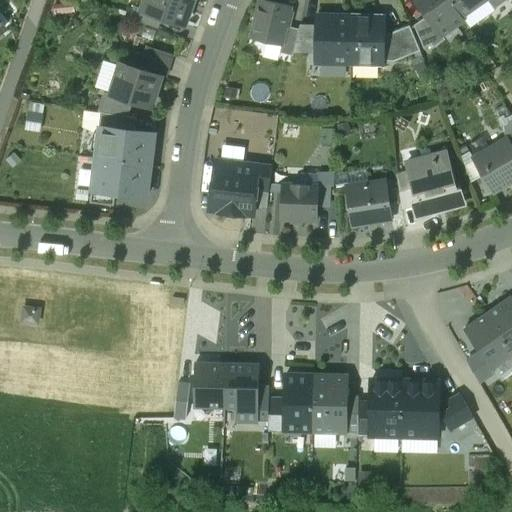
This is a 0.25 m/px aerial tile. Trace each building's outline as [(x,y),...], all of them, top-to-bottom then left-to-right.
[(194,0),(144,0),(141,9),(141,10),(162,18),(185,26),(194,0)] [(260,0),(251,37),(282,45),(286,27),(291,7),(261,0),(260,0)] [(464,20),(462,17),(450,0),(415,0),(427,16),(441,36),(442,35),(464,20)] [(450,0),(462,17),(485,0),(450,0)] [(487,0),(493,9),(506,0),(487,0)] [(158,29),(162,18),(141,10),(141,9),(134,6),(130,19),(158,29)] [(316,64),(350,64),(351,16),(317,15),(317,25),(316,53),(316,64)] [(383,17),(351,16),(350,64),(382,65),(382,61),(383,36),(383,17)] [(441,36),(427,16),(414,25),(424,50),(431,44),(434,47),(445,40),(442,35),(441,36)] [(300,25),(299,30),(293,53),(316,53),(317,25),(300,25)] [(383,36),(382,61),(395,61),(420,51),(410,26),(387,34),(387,36),(383,36)] [(286,27),(282,45),(279,53),(293,56),(293,53),(299,30),(286,27)] [(146,48),(139,69),(167,78),(174,56),(146,48)] [(133,101),(152,107),(162,77),(119,64),(110,94),(133,101)] [(98,112),(101,113),(128,117),(133,101),(110,94),(104,93),(98,112)] [(30,103),(26,129),(40,131),(44,105),(30,103)] [(137,118),(128,117),(101,113),(100,127),(135,131),(137,118)] [(511,119),(501,126),(507,139),(511,146),(511,119)] [(100,127),(96,158),(151,165),(155,134),(135,131),(100,127)] [(511,146),(507,139),(494,146),(495,149),(475,160),(483,174),(493,192),(511,181),(511,146)] [(417,217),(464,204),(460,188),(455,189),(446,153),(407,163),(410,174),(417,200),(413,201),(414,204),(417,217)] [(96,158),(92,190),(115,193),(147,197),(151,165),(96,158)] [(259,166),(216,160),(210,210),(253,215),(256,190),(259,166)] [(483,174),(475,160),(466,166),(471,181),(483,174)] [(272,167),(259,166),(256,190),(269,192),(272,167)] [(417,200),(410,174),(397,177),(402,207),(414,204),(413,201),(417,200)] [(347,189),(352,226),(391,219),(385,181),(370,183),(371,185),(347,189)] [(319,185),(282,185),(280,219),(317,221),(319,185)] [(115,193),(92,190),(90,202),(114,205),(115,193)] [(511,298),(511,297),(487,313),(511,348),(511,298)] [(38,309),(24,308),(22,320),(37,322),(38,309)] [(511,354),(511,348),(487,313),(464,329),(480,353),(492,369),(511,354)] [(492,369),(480,353),(468,361),(480,382),(494,372),(492,369)] [(195,364),(194,406),(224,407),(225,364),(195,364)] [(258,365),(225,364),(224,407),(235,407),(238,410),(238,420),(257,421),(257,385),(258,365)] [(286,398),(285,430),(313,431),(314,375),(286,375),(286,398)] [(347,376),(314,375),(313,431),(345,432),(346,396),(347,376)] [(370,436),(402,436),(404,381),(371,380),(371,402),(370,436)] [(402,436),(438,437),(439,381),(404,381),(402,436)] [(174,418),(186,419),(190,383),(178,382),(174,418)] [(257,385),(257,421),(268,421),(269,398),(269,386),(257,385)] [(473,416),(460,394),(448,401),(452,408),(442,414),(451,430),(473,416)] [(346,396),(345,432),(357,432),(358,401),(358,396),(346,396)] [(268,430),(285,430),(286,398),(269,398),(268,421),(268,430)] [(358,435),(370,436),(371,402),(358,401),(357,432),(358,435)]
